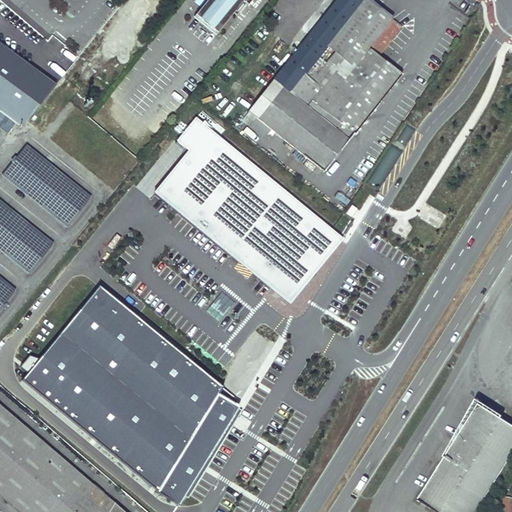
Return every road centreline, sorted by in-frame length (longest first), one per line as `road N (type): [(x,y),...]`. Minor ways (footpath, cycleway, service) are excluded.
road 1 (primary): [(511,187),(307,511)]
road 2 (primary): [(336,511),(511,237)]
road 3 (unknown): [(390,353),(338,437),(313,502)]
